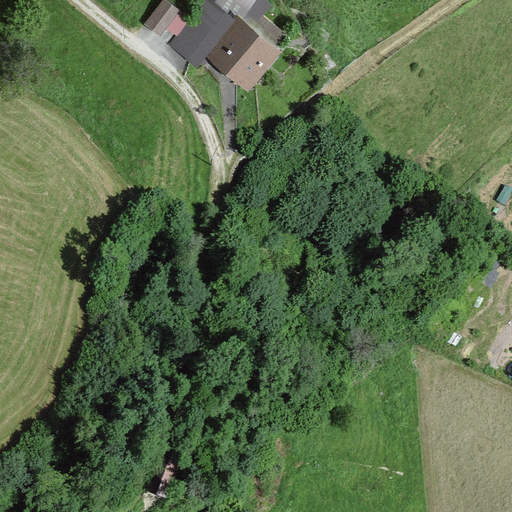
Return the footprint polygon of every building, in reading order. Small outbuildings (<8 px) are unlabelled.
[(166,0),(163,0),(146,23),(159,32),(165,24),(177,33),(189,17),(166,0)] [(229,13),(210,0),(202,0),(169,44),(191,60),(229,13)] [(229,0),(242,10),(235,16),(238,19),(247,26),(269,4),(265,0),(229,0)] [(246,81),(273,47),(247,26),(238,19),(211,52),(224,63),(220,68),(231,77),(235,72),(246,81)] [(145,488),(163,495),(176,460),(158,454),(145,488)]
